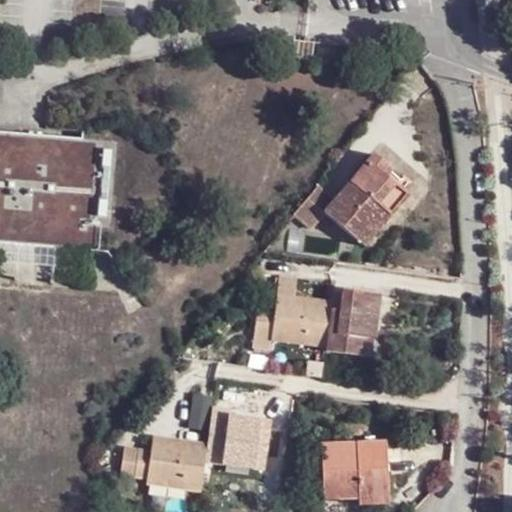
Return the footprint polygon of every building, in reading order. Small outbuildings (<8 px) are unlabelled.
[(0,242),(111,248),(117,138),(0,132),(0,242)] [(324,216),(353,241),(378,212),(388,220),(406,199),(387,182),(392,175),(373,159),(324,216)] [(378,212),(353,241),(363,250),(388,220),(378,212)] [(323,343),(328,311),(329,305),(293,300),(296,280),(277,276),(270,322),(268,334),(323,343)] [(339,312),(342,291),(332,289),(329,305),(328,311),(339,312)] [(322,350),(359,356),(362,340),(373,341),(380,296),(342,291),(339,312),(328,311),(323,343),(322,350)] [(265,352),(268,334),(270,322),(252,319),(247,348),(265,352)] [(362,340),(359,356),(370,358),(373,341),(362,340)] [(203,460),(253,468),(257,440),(268,442),(271,422),(231,417),(232,412),(211,408),(205,447),(203,460)] [(203,460),(205,447),(151,438),(150,449),(145,478),(144,483),(199,491),(203,460)] [(257,440),(253,468),(264,470),(268,442),(257,440)] [(359,498),(388,497),(386,442),(321,446),(322,499),(359,498)] [(116,474),(145,478),(150,449),(122,446),(116,474)] [(389,507),(388,497),(359,498),(360,509),(389,507)]
